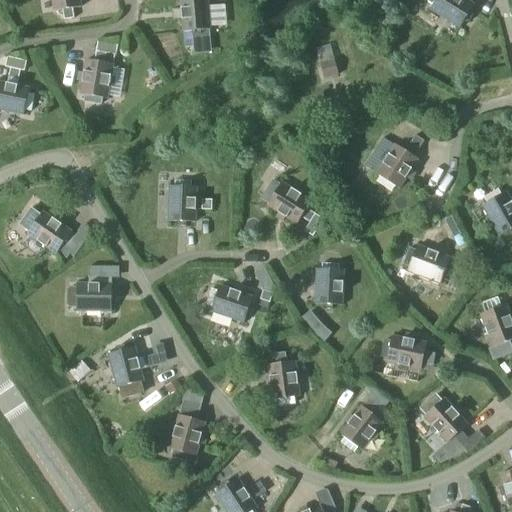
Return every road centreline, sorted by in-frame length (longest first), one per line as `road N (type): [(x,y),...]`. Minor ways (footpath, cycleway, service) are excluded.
road 1 (residential): [(511,436),(435,484),(366,492),(296,472),(237,424),(141,297),(68,167),(49,160),(0,179)]
road 2 (residential): [(0,57),(127,25),(129,0)]
road 3 (tertiary): [(86,511),(0,387)]
